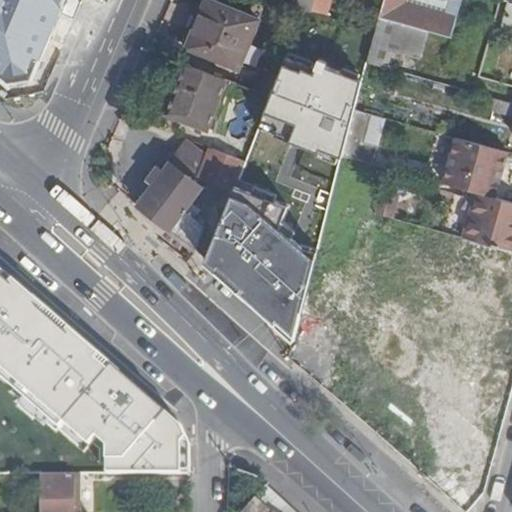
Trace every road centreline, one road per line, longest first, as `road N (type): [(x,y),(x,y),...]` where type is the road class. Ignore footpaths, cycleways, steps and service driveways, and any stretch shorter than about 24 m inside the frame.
road 1 (primary): [(14,186),(247,406)]
road 2 (residential): [(14,186),(66,139),(95,98),(139,0)]
road 3 (primary): [(247,406),(365,511)]
road 4 (residential): [(247,406),(209,442),(209,511)]
